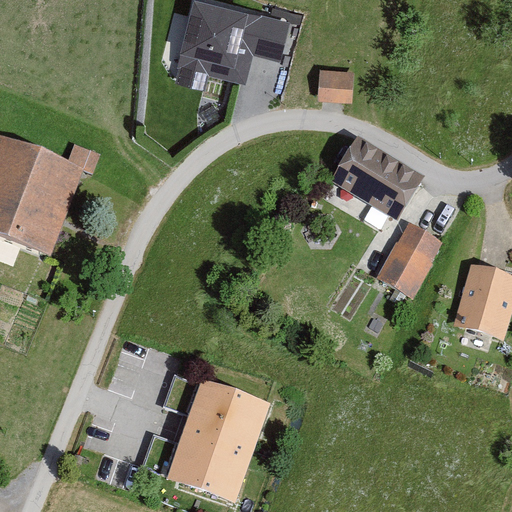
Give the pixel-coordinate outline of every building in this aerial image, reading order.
[(289,16),(227,0),(192,0),(177,62),(181,63),(177,78),(205,85),(209,70),(246,79),(253,49),(279,56),(289,16)] [(354,70),(320,68),(318,96),(352,98),(354,70)] [(87,169),(0,138),(0,241),(54,261),(87,169)] [(420,178),(354,142),(331,184),(398,220),(420,178)] [(445,241),(406,220),(375,278),(414,299),(445,241)] [(511,313),(511,275),(471,264),(454,326),(504,340),(511,313)] [(273,402),(204,377),(167,478),(236,503),(273,402)]
